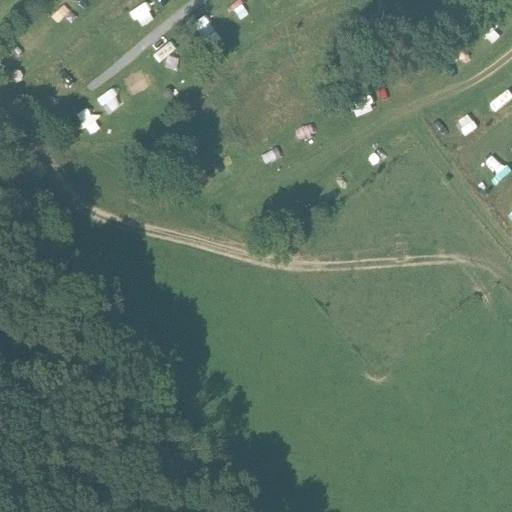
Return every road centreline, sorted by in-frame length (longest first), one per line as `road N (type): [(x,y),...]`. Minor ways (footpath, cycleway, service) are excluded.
road 1 (track): [(0,115),(62,192),(125,225),(285,263),(470,261),(511,284)]
road 2 (track): [(200,0),(90,88)]
